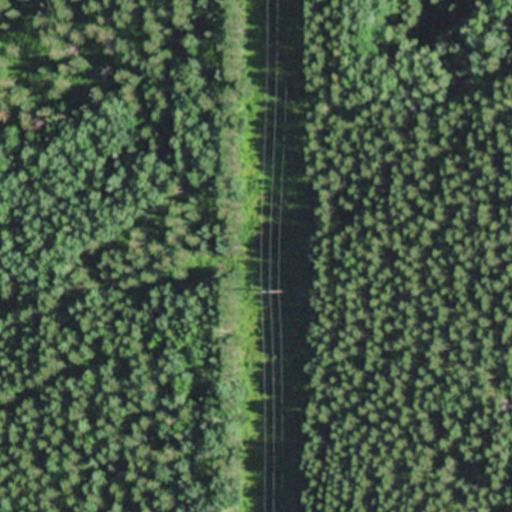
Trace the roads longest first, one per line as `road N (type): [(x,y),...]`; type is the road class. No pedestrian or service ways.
road 1 (track): [(269,0),(272,68),(379,121),(511,73)]
road 2 (residential): [(187,511),(152,469),(57,435),(0,442)]
